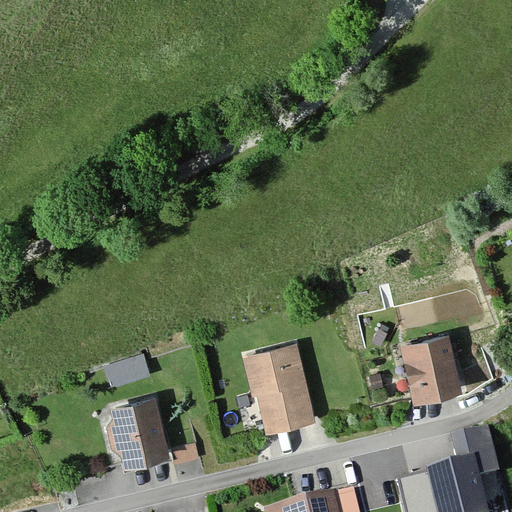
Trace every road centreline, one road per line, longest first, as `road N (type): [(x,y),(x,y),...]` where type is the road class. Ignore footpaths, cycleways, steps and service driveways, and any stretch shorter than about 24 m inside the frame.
road 1 (residential): [(0,269),(344,76),(401,6),(397,0)]
road 2 (residential): [(98,511),(425,436),(511,397)]
